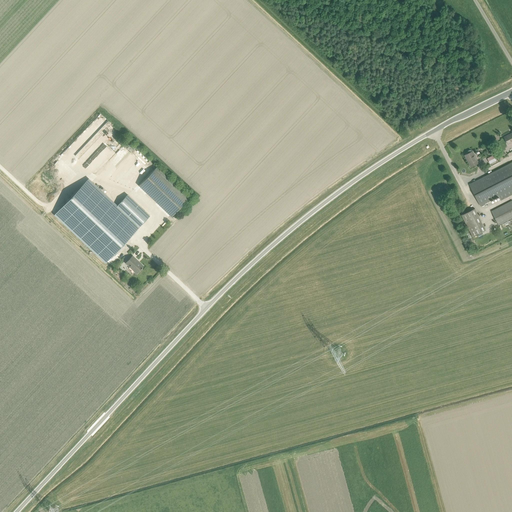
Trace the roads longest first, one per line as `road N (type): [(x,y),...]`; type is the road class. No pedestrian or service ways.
road 1 (unclassified): [(511,91),(409,144),(318,204),(198,317),(17,511)]
road 2 (track): [(255,0),(366,102),(394,102),(432,131)]
